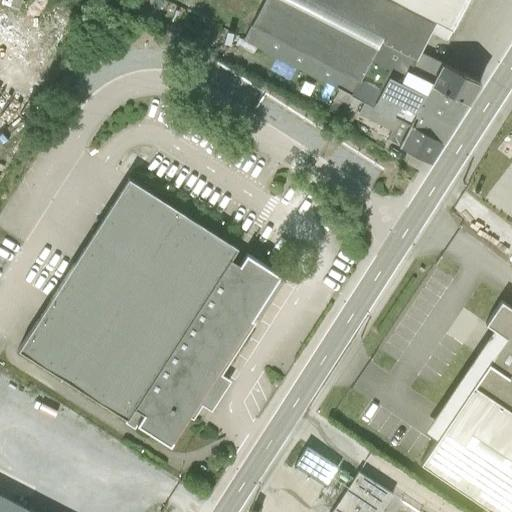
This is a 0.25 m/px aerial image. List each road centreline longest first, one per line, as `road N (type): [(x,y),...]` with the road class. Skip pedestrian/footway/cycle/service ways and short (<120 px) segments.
road 1 (unknown): [(102,106),(297,228),(304,256),(257,348),(253,377),(451,511)]
road 2 (secondary): [(226,511),(511,67)]
road 3 (unknown): [(102,106),(134,84),(184,89),(419,212),(472,250)]
road 4 (unknown): [(102,106),(0,290)]
road 5 (unknown): [(472,250),(385,392)]
